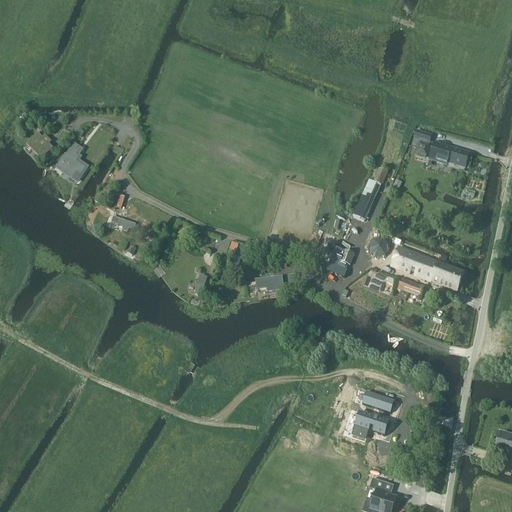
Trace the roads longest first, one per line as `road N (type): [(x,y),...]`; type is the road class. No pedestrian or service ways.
road 1 (track): [(0,326),(141,398),(217,420),(270,380),(357,373),(396,382),(433,418),(460,423)]
road 2 (unclassified): [(447,511),(511,190)]
